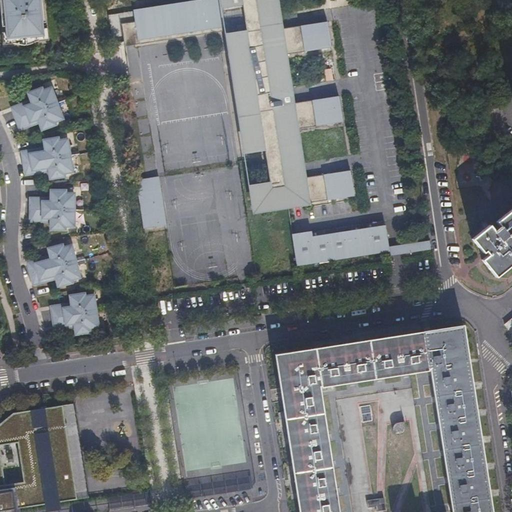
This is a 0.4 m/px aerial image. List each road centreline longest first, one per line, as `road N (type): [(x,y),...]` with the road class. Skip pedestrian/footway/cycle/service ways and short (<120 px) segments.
road 1 (residential): [(462,304),(447,275),(402,0)]
road 2 (residential): [(41,371),(12,259),(13,183),(0,135)]
road 3 (residential): [(249,338),(462,304)]
road 4 (residential): [(41,371),(249,338)]
road 5 (residential): [(496,344),(488,374),(509,511)]
road 6 (residential): [(272,506),(249,338)]
